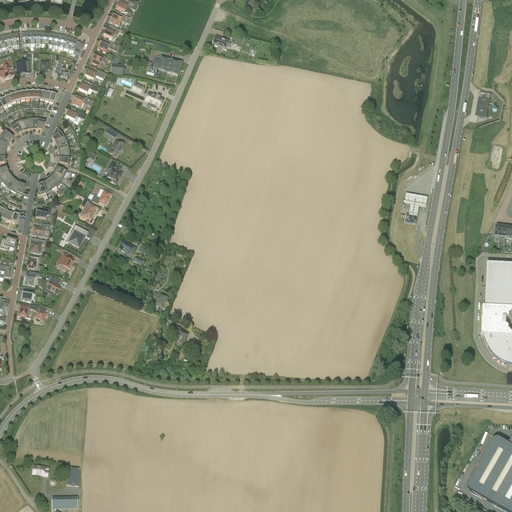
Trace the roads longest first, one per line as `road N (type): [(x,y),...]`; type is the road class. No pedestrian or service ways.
road 1 (residential): [(42,392),(31,371),(151,155),(217,4)]
road 2 (primary): [(462,0),(411,391)]
road 3 (primary): [(425,381),(438,239),(478,0)]
road 4 (tertiary): [(42,392),(94,378),(171,393),(266,395)]
road 5 (tertiary): [(266,395),(311,403),(411,401)]
road 6 (tertiary): [(411,391),(266,395)]
